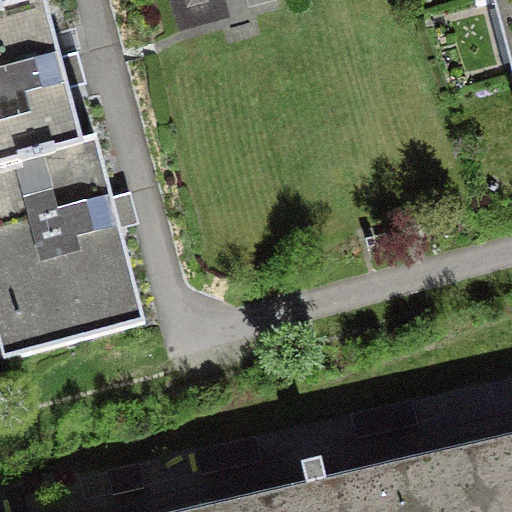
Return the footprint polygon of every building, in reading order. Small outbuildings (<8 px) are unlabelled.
[(0,0),(0,11),(27,5),(25,0),(0,0)] [(0,165),(81,144),(43,0),(27,5),(0,11),(0,165)] [(0,165),(0,277),(21,357),(144,324),(95,141),(81,144),(0,165)] [(409,401),(352,415),(356,435),(414,422),(409,401)] [(254,437),(195,451),(200,472),(259,458),(254,437)] [(511,511),(511,439),(206,511),(511,511)] [(137,465),(108,472),(113,492),(142,485),(137,465)]
